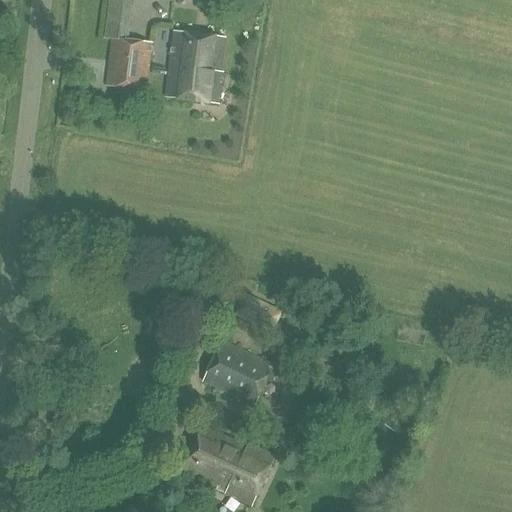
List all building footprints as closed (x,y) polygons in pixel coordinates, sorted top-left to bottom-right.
[(108,86),(146,91),(152,43),(128,41),(132,0),(110,0),(106,38),(113,39),(108,86)] [(166,98),(219,105),(220,105),(224,73),(221,73),(225,38),(175,32),(166,98)] [(234,316),(274,333),(282,311),(243,294),(234,316)] [(204,382),(256,406),(274,367),(222,343),(204,382)] [(350,399),(357,383),(343,376),(335,393),(350,399)] [(226,494),(252,507),(276,457),(249,445),(248,447),(204,426),(183,471),(227,492),(226,494)]
